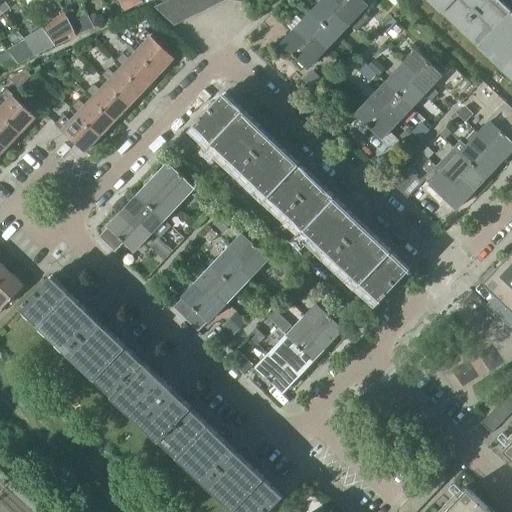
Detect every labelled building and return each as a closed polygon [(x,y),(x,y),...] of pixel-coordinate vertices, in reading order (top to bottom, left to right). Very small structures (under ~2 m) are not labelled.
[(0,0),(0,12),(1,14),(8,8),(1,0),(0,0)] [(119,0),(125,11),(129,9),(143,2),(141,0),(119,0)] [(184,20),(174,0),(169,0),(155,7),(173,25),(184,20)] [(188,0),(174,0),(184,20),(195,14),(188,0)] [(201,0),(188,0),(195,14),(206,9),(201,0)] [(214,0),(201,0),(206,9),(216,4),(214,0)] [(322,0),(323,0),(312,12),(338,37),(349,25),(350,25),(337,12),(340,9),(338,8),(341,5),(335,0),(322,0)] [(350,25),(357,32),(367,22),(359,15),(368,6),(368,5),(371,2),(368,0),(335,0),(341,5),(338,8),(340,9),(337,12),(350,25)] [(446,0),(441,6),(464,29),(490,0),(446,0)] [(490,0),(464,29),(488,51),(511,24),(511,12),(499,0),(490,0)] [(71,9),(63,12),(74,36),(92,27),(87,17),(86,15),(76,20),(71,9)] [(39,28),(41,31),(53,46),(74,36),(63,12),(62,13),(62,12),(39,28)] [(295,30),(294,31),(305,42),(308,39),(310,41),(313,38),(326,50),(327,49),(326,49),(338,37),(312,12),(304,21),(298,15),(289,24),(295,30)] [(93,14),(87,17),(92,27),(98,24),(93,14)] [(379,28),(382,31),(385,34),(396,22),(390,16),(379,28)] [(511,24),(488,51),(511,73),(511,72),(511,24)] [(396,26),(388,34),(395,40),(403,32),(396,26)] [(143,45),(136,52),(159,75),(175,58),(145,30),(137,39),(143,45)] [(41,31),(22,41),(34,56),(53,46),(41,31)] [(305,42),(294,31),(281,44),(292,55),(296,59),(297,59),(307,69),(326,50),(313,38),(310,41),(308,39),(305,42)] [(22,41),(5,51),(15,63),(17,64),(34,56),(22,41)] [(115,62),(122,55),(115,48),(107,55),(115,62)] [(15,63),(5,51),(0,55),(0,68),(1,70),(15,63)] [(416,51),(404,64),(416,75),(413,78),(415,80),(412,83),(424,95),(431,101),(439,93),(432,86),(442,76),(443,75),(431,65),(432,65),(427,60),(427,61),(416,51)] [(115,62),(121,68),(145,90),(159,75),(136,52),(129,60),(123,54),(122,55),(115,62)] [(384,70),(374,60),(369,65),(379,75),(384,70)] [(398,71),(387,83),(412,107),(423,95),(424,95),(412,83),(415,80),(413,78),(416,75),(404,64),(398,70),(397,71),(398,71)] [(100,78),(106,84),(121,97),(130,106),(145,90),(121,68),(114,76),(108,70),(100,78)] [(368,69),(357,81),(363,87),(375,75),(368,69)] [(22,72),(8,79),(18,89),(30,79),(22,72)] [(303,81),(315,92),(323,83),(312,72),(303,81)] [(87,91),(85,93),(89,97),(115,121),(130,106),(121,97),(106,84),(100,91),(89,81),(83,88),(87,91)] [(374,96),(369,102),(380,112),(383,109),(385,112),(388,109),(400,120),(401,120),(400,119),(411,108),(412,108),(412,107),(387,83),(375,95),(374,95),(374,96)] [(0,99),(5,104),(0,108),(0,115),(21,134),(36,118),(6,89),(0,96),(0,99)] [(71,109),(77,115),(101,137),(115,121),(89,97),(85,93),(71,109)] [(194,125),(220,149),(251,117),(225,93),(202,117),(198,121),(194,125)] [(380,112),(369,102),(357,114),(356,114),(356,115),(366,125),(371,130),(371,129),(382,140),(382,139),(400,120),(388,109),(385,112),(383,109),(380,112)] [(490,122),(478,135),(490,146),(487,149),(489,151),(486,154),(498,165),(511,150),(511,109),(504,102),(488,119),(490,121),(490,122)] [(325,112),(342,128),(349,120),(332,104),(325,112)] [(466,107),(458,115),(466,122),(473,115),(466,107)] [(0,143),(6,149),(21,134),(0,115),(0,143)] [(101,137),(77,115),(70,122),(64,116),(56,125),(85,153),(101,137)] [(220,149),(241,169),(272,137),(251,117),(220,149)] [(451,133),(446,128),(440,134),(446,140),(451,133)] [(403,138),(410,145),(417,138),(410,131),(403,138)] [(460,153),(486,178),(487,178),(486,177),(497,166),(498,166),(498,165),(486,154),(489,151),(487,149),(490,146),(478,135),(474,131),(466,140),(470,143),(461,153),(460,153)] [(241,169),(261,188),(292,156),(272,137),(241,169)] [(428,159),(433,153),(427,147),(422,153),(428,159)] [(448,166),(443,173),(454,184),(457,181),(459,183),(462,180),(474,191),(474,190),(474,191),(475,190),(486,178),(460,153),(460,154),(449,166),(449,165),(448,166)] [(261,188),(287,213),(318,181),(292,156),(261,188)] [(168,164),(158,175),(171,187),(163,195),(176,208),(177,207),(176,207),(183,199),(194,188),(194,189),(195,188),(184,178),(184,177),(180,173),(179,173),(169,163),(168,164)] [(454,184),(443,173),(435,166),(423,178),(430,185),(441,196),(445,200),(456,210),(457,209),(456,209),(474,191),(462,180),(459,183),(457,181),(454,184)] [(407,168),(392,184),(400,192),(415,176),(407,168)] [(138,196),(164,220),(165,220),(164,219),(175,208),(176,208),(163,195),(171,187),(158,175),(151,183),(150,182),(150,183),(139,195),(138,195),(138,196)] [(287,213),(314,238),(345,206),(318,181),(287,213)] [(127,208),(120,215),(133,226),(136,223),(137,225),(141,221),(153,232),(164,220),(138,196),(127,207),(126,208),(127,208)] [(205,212),(210,216),(217,209),(212,204),(205,212)] [(314,238),(333,257),(364,225),(345,206),(314,238)] [(133,226),(120,215),(109,227),(109,226),(108,227),(99,237),(115,252),(124,242),(134,252),(135,251),(145,240),(152,232),(153,233),(153,232),(141,221),(137,225),(136,223),(133,226)] [(222,215),(214,224),(223,232),(231,223),(222,215)] [(333,257),(353,276),(385,244),(364,225),(333,257)] [(204,238),(211,244),(218,236),(212,230),(204,238)] [(178,233),(167,246),(173,251),(185,239),(178,233)] [(242,235),(233,244),(245,256),(237,265),(250,278),(251,278),(251,277),(268,259),(269,258),(258,248),(254,244),(243,234),(242,234),(242,235)] [(151,246),(164,259),(171,251),(158,238),(151,246)] [(213,265),(238,290),(239,291),(239,290),(250,278),(237,265),(245,256),(233,244),(225,253),(224,254),(213,265)] [(385,244),(353,276),(380,302),(384,298),(388,293),(389,292),(408,272),(389,255),(393,251),(385,244)] [(511,261),(510,260),(498,273),(511,287),(511,261)] [(0,279),(8,271),(0,263),(0,279)] [(201,278),(194,285),(206,297),(210,293),(211,295),(215,291),(227,303),(227,302),(238,290),(213,265),(212,266),(213,266),(202,278),(201,277),(201,278)] [(173,266),(165,275),(172,282),(180,273),(173,266)] [(8,271),(0,279),(0,311),(24,286),(8,271)] [(511,287),(498,273),(486,286),(485,285),(484,286),(495,296),(511,312),(511,287)] [(21,308),(44,330),(75,298),(52,276),(29,300),(28,299),(24,304),(25,304),(21,308)] [(209,321),(219,310),(226,303),(227,303),(215,291),(211,295),(210,293),(206,297),(194,285),(183,297),(183,298),(174,307),(199,331),(208,322),(209,322),(209,321)] [(511,328),(511,327),(511,312),(495,296),(487,305),(511,328)] [(44,330),(67,352),(98,320),(75,298),(44,330)] [(317,305),(307,315),(317,324),(309,333),(325,348),(342,329),(343,330),(343,329),(332,319),(333,318),(328,314),(317,304),(316,305),(317,305)] [(223,326),(233,336),(235,335),(238,331),(247,323),(236,312),(223,326)] [(287,336),(313,361),(313,360),(324,349),(325,348),(309,333),(317,324),(307,315),(299,324),(299,323),(298,324),(299,324),(287,336)] [(67,352),(90,374),(122,342),(98,320),(67,352)] [(275,349),(269,355),(281,367),(284,363),(286,365),(289,361),(302,373),(301,373),(312,361),(313,361),(287,336),(287,337),(276,348),(275,348),(275,349)] [(90,374),(113,395),(144,363),(122,342),(90,374)] [(281,367),(269,355),(258,368),(257,367),(257,368),(267,378),(267,379),(272,383),(272,382),(283,393),(283,392),(301,373),(301,374),(302,373),(289,361),(286,365),(284,363),(281,367)] [(112,396),(136,419),(169,385),(145,362),(144,363),(113,395),(113,396),(112,396)] [(136,419),(160,441),(192,408),(169,385),(136,419)] [(511,390),(481,423),(492,434),(511,412),(511,390)] [(161,441),(183,462),(215,430),(192,408),(160,441),(160,442),(161,441)] [(183,462),(206,484),(238,452),(215,430),(183,462)] [(206,484),(229,506),(260,474),(238,452),(206,484)] [(397,511),(396,511),(417,511),(450,478),(439,468),(397,511)] [(260,474),(229,506),(235,511),(268,511),(281,499),(263,482),(266,479),(260,474)] [(492,511),(468,489),(455,502),(465,511),(492,511)] [(465,511),(455,502),(445,511),(465,511)]
